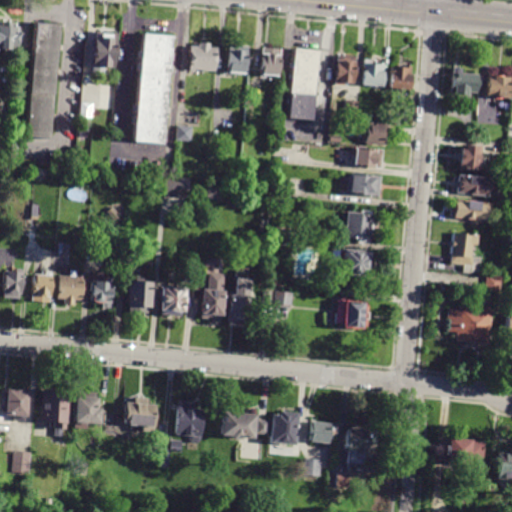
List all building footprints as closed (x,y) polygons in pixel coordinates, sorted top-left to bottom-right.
[(0,24),(1,25),(1,20),(13,21),(13,24),(20,25),(18,50),(0,48),(0,24)] [(32,23),(22,134),(50,137),(60,25),(32,23)] [(92,65),(95,32),(117,34),(114,67),(92,65)] [(138,34),(130,144),(162,146),(170,36),(138,34)] [(213,71),(188,69),(189,56),(188,56),(189,45),(200,45),(200,42),(209,42),(208,46),(215,47),(213,71)] [(228,72),(228,67),(225,67),(226,46),(246,47),(245,73),(228,72)] [(279,50),(278,75),(260,74),(261,71),(258,70),(259,49),(279,50)] [(293,49),(287,122),(312,124),(318,51),(293,49)] [(353,83),(343,82),(343,85),(333,84),(336,55),(355,57),(353,83)] [(381,86),(360,85),(361,62),(373,63),(373,60),(383,60),(381,86)] [(408,89),(388,87),(389,66),(403,67),(403,64),(410,64),(408,89)] [(465,93),(465,95),(451,94),(451,90),(448,89),(448,80),(451,80),(452,74),(475,76),(473,93),(465,93)] [(483,96),(484,75),(509,77),(507,98),(483,96)] [(356,102),(354,116),(343,115),(344,101),(356,102)] [(87,131),(78,131),(79,116),(88,117),(87,131)] [(380,144),(363,143),(364,123),(385,124),(384,135),(381,135),(380,144)] [(189,142),(174,141),(176,126),(190,127),(189,142)] [(455,168),(457,145),(476,147),(474,170),(455,168)] [(379,168),(351,165),(353,147),(381,150),(379,168)] [(345,183),(351,184),(351,175),(379,177),(378,195),(345,192),(345,183)] [(454,193),(456,175),(487,178),(485,196),(454,193)] [(162,192),(161,192),(163,177),(178,179),(176,194),(162,192)] [(285,197),(285,198),(270,196),(272,180),(286,182),(285,197)] [(483,221),(449,218),(451,200),(484,203),(483,221)] [(38,220),(31,219),(32,205),(40,206),(38,220)] [(114,221),(106,212),(112,207),(120,216),(114,221)] [(344,238),(347,213),(371,215),(368,240),(344,238)] [(281,239),(267,238),(268,229),(282,230),(281,239)] [(476,235),(475,244),(471,244),(470,257),(478,258),(477,273),(462,272),(462,265),(449,264),(451,233),(476,235)] [(370,272),(370,274),(366,274),(366,277),(338,274),(340,249),(367,251),(367,254),(371,254),(370,272)] [(19,294),(18,293),(18,297),(3,296),(4,292),(2,292),(4,269),(21,271),(19,294)] [(225,273),(222,315),(220,315),(220,319),(200,318),(201,313),(200,313),(201,300),(199,298),(199,292),(201,290),(202,288),(208,289),(210,272),(225,273)] [(30,300),(32,274),(50,276),(47,302),(30,300)] [(481,290),(483,275),(498,277),(496,292),(481,290)] [(82,278),(81,300),(74,300),(74,304),(64,304),(64,299),(57,298),(59,276),(82,278)] [(251,278),(248,322),(229,321),(231,292),(235,292),(236,277),(251,278)] [(92,281),(111,282),(109,311),(102,310),(102,307),(99,307),(99,302),(96,302),(94,300),(91,300),(92,281)] [(151,284),(150,306),(148,306),(148,311),(130,310),(130,304),(128,304),(129,283),(151,284)] [(182,315),(161,313),(161,309),(160,309),(161,298),(159,296),(160,290),(161,288),(161,285),(186,287),(185,311),(182,310),(182,315)] [(271,304),(271,305),(262,304),(263,291),(272,291),(271,304)] [(272,304),(273,292),(291,293),(291,306),(272,305),(272,304)] [(360,329),(341,328),(341,324),(334,323),(336,300),(363,302),(362,305),(367,306),(365,327),(361,326),(360,329)] [(454,341),(455,332),(447,331),(449,309),(457,310),(457,307),(476,308),(477,301),(487,302),(487,309),(489,310),(487,343),(454,341)] [(25,419),(13,418),(13,416),(5,415),(5,409),(1,409),(2,395),(5,395),(6,389),(27,391),(25,419)] [(66,424),(64,424),(63,430),(62,430),(62,437),(53,436),(54,428),(50,428),(51,421),(41,420),(43,389),(68,392),(66,424)] [(88,429),(75,428),(75,422),(74,422),(76,395),(98,396),(97,408),(101,408),(101,411),(105,411),(104,425),(96,424),(96,422),(89,422),(88,429)] [(125,423),(126,403),(132,403),(132,398),(146,399),(146,404),(153,404),(152,432),(132,430),(132,424),(125,423)] [(179,400),(195,401),(194,408),(204,409),(201,442),(191,442),(192,435),(175,434),(177,407),(179,407),(179,400)] [(253,439),(219,436),(221,412),(255,415),(253,439)] [(299,447),(273,445),(275,416),(283,417),(283,413),(301,414),(299,447)] [(268,435),(256,434),(257,420),(269,421),(268,435)] [(331,435),(331,440),(325,439),(324,443),(307,441),(309,421),(334,424),(333,435),(331,435)] [(372,443),(366,443),(365,454),(362,454),(361,465),(344,464),(345,451),(343,450),(345,430),(373,432),(372,443)] [(181,451),(170,451),(171,439),(181,440),(181,451)] [(445,446),(446,439),(468,440),(468,441),(482,442),(480,473),(462,471),(462,465),(444,464),(444,462),(441,462),(443,446),(445,446)] [(167,468),(159,467),(161,448),(169,449),(167,468)] [(28,474),(10,472),(12,451),(29,453),(28,474)] [(498,451),(511,452),(511,494),(511,481),(496,480),(498,451)] [(319,468),(319,477),(303,476),(304,459),(320,460),(319,468)] [(335,474),(349,474),(348,487),(335,487),(335,474)]
